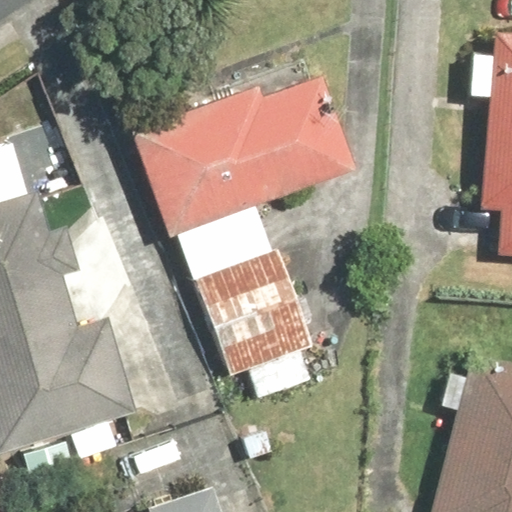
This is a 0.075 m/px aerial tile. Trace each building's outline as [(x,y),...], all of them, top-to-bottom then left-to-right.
[(511,33),(500,33),(499,54),(477,53),(475,95),(497,95),(492,209),(507,209),(505,255),(511,254),(511,33)] [(329,62),(138,129),(176,238),(186,234),(235,375),(325,343),(293,250),(280,254),(262,204),(366,168),(329,62)] [(43,184),(0,195),(0,435),(5,452),(145,415),(119,321),(83,330),(43,184)] [(511,511),(511,357),(480,350),(475,371),(459,367),(448,411),(460,414),(436,511),(511,511)] [(229,511),(222,486),(159,506),(161,511),(229,511)]
